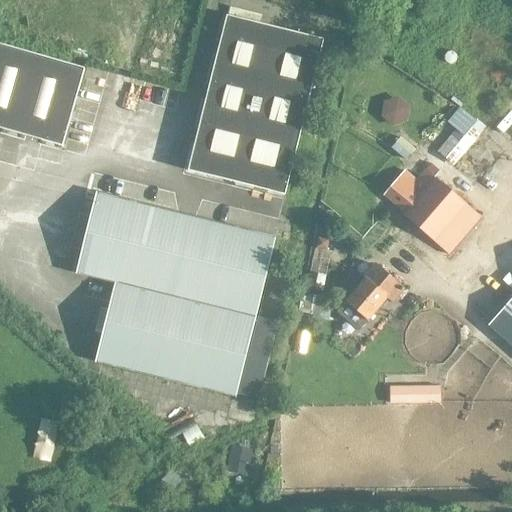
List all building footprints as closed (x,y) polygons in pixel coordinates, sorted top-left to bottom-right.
[(284,196),(323,40),(227,16),(188,172),(284,196)] [(84,68),(0,44),(0,128),(62,146),(84,68)] [(385,97),(382,119),(410,123),(413,101),(385,97)] [(458,108),(457,109),(447,123),(456,130),(437,152),(453,166),(473,142),(485,127),(458,108)] [(415,150),(400,138),(400,137),(391,149),(406,161),(415,150)] [(449,254),(480,218),(434,178),(439,171),(432,165),(417,182),(405,171),(384,196),(403,212),(398,218),(407,226),(410,221),(449,254)] [(77,273),(116,282),(254,317),(274,238),(97,194),(77,273)] [(362,277),(365,280),(346,302),(368,321),(387,298),(393,303),(404,290),(381,270),(382,269),(375,263),(362,277)] [(254,317),(116,282),(96,361),(258,402),(277,323),(254,317)] [(313,315),(317,296),(308,294),(307,297),(300,295),(297,310),(305,312),(304,313),(313,315)] [(511,299),(489,326),(511,346),(511,299)] [(438,378),(421,362),(395,391),(414,407),(431,388),(430,387),(438,378)] [(204,439),(193,419),(164,433),(177,454),(204,439)] [(228,470),(248,473),(253,445),(233,442),(228,470)]
